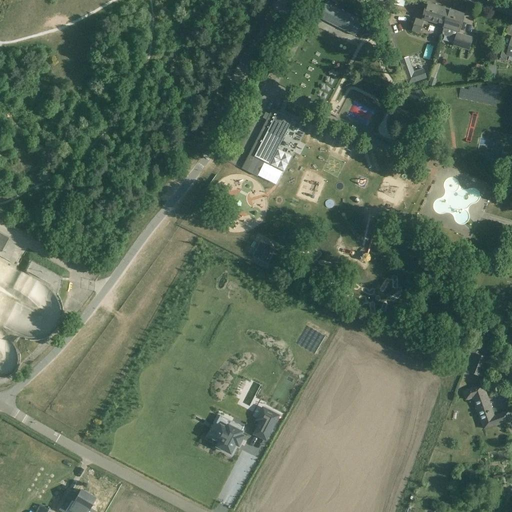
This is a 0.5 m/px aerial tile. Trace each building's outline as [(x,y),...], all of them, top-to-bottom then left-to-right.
[(427,2),(423,17),(444,24),(444,25),(444,26),(450,8),(427,2)] [(356,36),(363,21),(327,3),(319,18),(356,36)] [(450,8),(444,26),(445,26),(442,35),(455,39),(453,46),(470,51),(474,38),(457,33),(458,30),(464,13),(450,8)] [(424,21),(416,19),(412,31),(420,34),(424,21)] [(503,49),(500,60),(506,62),(508,55),(511,56),(511,38),(508,51),(503,49)] [(409,57),(400,61),(409,84),(426,78),(423,69),(414,73),(409,57)] [(484,65),(477,64),(475,75),(482,76),(484,65)] [(270,164),(293,119),(289,117),(272,109),(242,169),(257,176),(265,161),(270,164)] [(9,238),(0,233),(0,251),(1,252),(9,238)] [(274,251),(269,249),(270,247),(261,242),(256,251),(258,252),(255,257),(268,264),(274,251)] [(488,358),(472,352),(465,370),(469,371),(469,372),(480,376),(488,358)] [(487,395),(483,385),(463,392),(466,401),(474,399),(484,429),(511,418),(509,411),(494,416),(487,395)] [(263,418),(255,434),(267,440),(279,416),(264,408),(259,416),(263,418)] [(216,437),(215,439),(216,439),(221,442),(218,446),(221,448),(228,452),(229,452),(232,453),(236,444),(238,445),(239,445),(240,446),(243,439),(244,436),(241,435),(243,432),(242,432),(243,430),(244,427),(242,426),(232,421),(230,424),(228,428),(222,426),(217,434),(216,437)] [(48,479),(36,499),(46,505),(58,485),(48,479)] [(94,498),(80,490),(73,502),(71,500),(67,507),(74,511),(80,511),(83,508),(87,510),(94,498)]
